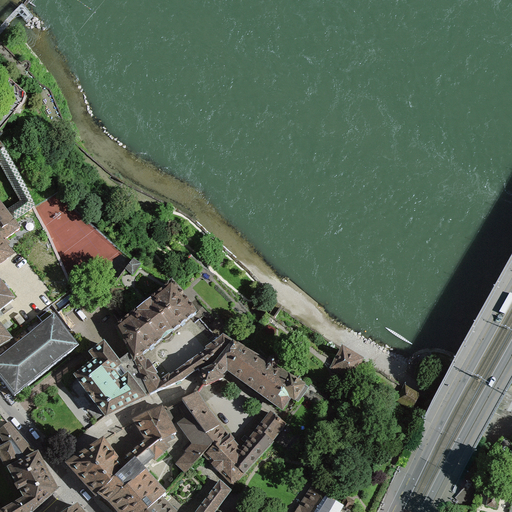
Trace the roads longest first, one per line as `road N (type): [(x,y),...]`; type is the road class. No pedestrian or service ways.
road 1 (secondary): [(511,293),(397,511)]
road 2 (secondary): [(423,511),(511,347)]
road 3 (residential): [(52,462),(191,383)]
